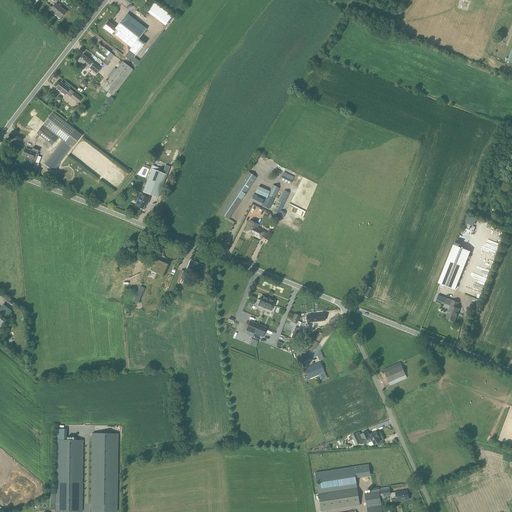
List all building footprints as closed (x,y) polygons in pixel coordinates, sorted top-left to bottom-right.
[(60,19),(66,12),(55,4),(50,11),(60,19)] [(116,29),(108,23),(106,25),(105,25),(104,26),(105,27),(104,28),(107,31),(106,32),(107,34),(110,36),(112,34),(113,34),(112,33),(113,32),(116,34),(115,35),(132,47),(129,50),(135,55),(139,50),(133,46),(146,29),(127,15),(116,29)] [(111,60),(114,55),(110,53),(108,56),(106,58),(105,58),(109,62),(111,60)] [(88,67),(92,63),(92,62),(82,55),(78,61),(87,68),(88,67)] [(97,55),(96,56),(104,64),(105,62),(97,55)] [(112,96),(133,70),(122,61),(119,66),(102,88),(112,96)] [(61,83),(56,88),(65,95),(70,90),(69,89),(70,88),(65,83),(63,85),(61,83)] [(78,104),(82,99),(74,93),(70,98),(78,104)] [(43,125),(37,133),(50,143),(56,135),(63,141),(44,165),(53,172),(82,134),(53,112),(43,125)] [(35,117),(30,123),(36,128),(35,129),(37,131),(43,123),(35,117)] [(33,147),(32,150),(31,151),(29,150),(29,149),(26,148),(23,156),(32,160),(31,161),(35,162),(38,156),(37,156),(38,153),(40,149),(33,147)] [(152,169),(143,193),(158,198),(167,175),(170,167),(166,166),(162,174),(160,173),(152,169)] [(247,171),(220,214),(229,219),(256,177),(247,171)] [(284,172),(280,180),(290,185),(294,177),(284,172)] [(269,209),(279,188),(273,185),(262,206),(269,209)] [(268,191),(258,187),(256,191),(266,196),(268,191)] [(286,213),(281,210),(290,193),(284,190),(273,213),(283,218),(286,213)] [(254,194),(251,200),(254,202),(261,206),(264,200),(257,197),(257,196),(254,194)] [(135,206),(142,209),(147,197),(142,195),(140,199),(138,199),(135,206)] [(264,232),(256,228),(258,225),(250,221),(250,223),(249,222),(247,226),(248,226),(245,231),(246,232),(252,235),(261,239),(262,236),(265,237),(264,238),(268,240),(271,234),(268,232),(267,233),(264,232)] [(470,252),(453,246),(438,283),(455,290),(470,252)] [(172,260),(168,277),(171,278),(176,261),(172,260)] [(153,264),(150,270),(154,272),(155,270),(164,275),(164,276),(164,277),(169,265),(162,262),(160,261),(160,262),(159,263),(158,266),(153,264)] [(187,269),(199,274),(202,266),(197,265),(198,264),(190,261),(187,269)] [(110,265),(105,276),(114,280),(119,268),(110,265)] [(178,277),(176,282),(180,284),(182,279),(183,279),(186,272),(181,270),(178,277)] [(141,283),(135,300),(142,303),(148,286),(141,283)] [(444,304),(447,298),(438,295),(436,301),(444,304)] [(275,301),(262,296),(260,301),(258,300),(256,304),(258,305),(257,308),(270,313),(271,311),(274,312),(275,307),(273,306),(275,301)] [(454,322),(459,309),(457,308),(459,303),(452,300),(450,306),(451,306),(446,319),(454,322)] [(324,314),(306,316),(307,323),(325,320),(324,314)] [(249,323),(246,330),(254,333),(257,326),(249,323)] [(257,326),(254,333),(263,337),(266,329),(257,326)] [(307,349),(313,352),(319,344),(324,336),(319,332),(314,340),(307,349)] [(309,345),(309,340),(301,341),(302,348),(308,348),(307,346),(309,345)] [(310,366),(304,369),(308,379),(319,375),(322,381),(327,379),(325,373),(322,367),(320,362),(317,363),(313,365),(310,366)] [(383,370),(389,383),(406,375),(400,362),(383,370)] [(66,440),(67,429),(57,429),(57,440),(66,440)] [(367,431),(359,435),(364,445),(372,441),(369,435),(367,431)] [(377,432),(369,435),(372,441),(374,445),(380,442),(379,438),(377,432)] [(118,434),(92,433),(91,511),(117,511),(118,434)] [(351,436),(356,446),(361,443),(356,433),(351,436)] [(66,440),(57,440),(56,511),(82,511),(83,440),(66,440)] [(357,487),(355,474),(354,467),(315,473),(317,480),(319,494),(357,487)] [(321,511),(360,505),(357,487),(319,494),(321,511)] [(371,489),(371,493),(365,494),(367,511),(382,511),(379,492),(380,491),(379,487),(371,489)] [(383,499),(383,497),(390,496),(391,498),(396,498),(396,492),(391,493),(390,487),(380,488),(381,499),(383,499)] [(397,501),(409,499),(408,491),(396,493),(397,501)]
